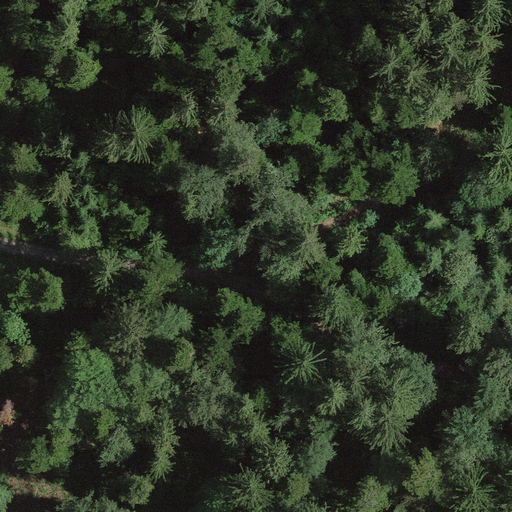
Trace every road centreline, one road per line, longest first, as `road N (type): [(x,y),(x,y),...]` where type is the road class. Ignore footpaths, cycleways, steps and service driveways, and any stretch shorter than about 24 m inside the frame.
road 1 (track): [(511,139),(223,269),(176,272),(0,243)]
road 2 (track): [(511,396),(223,269)]
